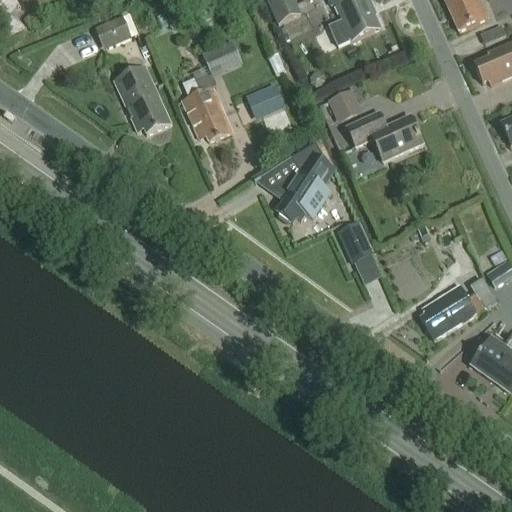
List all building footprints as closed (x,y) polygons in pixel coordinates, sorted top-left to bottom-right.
[(301,19),(292,0),(264,0),(277,30),(301,19)] [(347,0),(327,0),(332,9),(335,7),(343,25),(329,31),(338,50),(381,31),(366,0),(351,0),(348,2),(347,0)] [(460,37),(489,24),(477,0),(459,0),(446,7),(460,37)] [(130,19),(122,22),(130,42),(138,39),(130,19)] [(122,22),(101,31),(109,51),(131,42),(130,42),(122,22)] [(481,39),(485,49),(506,40),(502,30),(481,39)] [(203,59),(212,81),(242,67),(232,46),(203,59)] [(511,47),(488,59),(490,64),(476,70),(484,88),(489,86),(491,90),(511,80),(511,47)] [(278,57),(268,62),(277,80),(286,76),(278,57)] [(146,138),(171,127),(146,72),(116,86),(138,134),(144,132),(146,138)] [(209,147),(233,136),(214,92),(201,98),(196,86),(184,91),(190,103),(184,105),(201,143),(206,141),(209,147)] [(351,95),(328,106),(333,117),(357,107),(351,95)] [(384,167),(423,149),(410,121),(385,132),(379,117),(346,132),(355,152),(373,144),(384,167)] [(511,122),(501,128),(511,149),(511,148),(511,122)] [(271,168),(290,157),(282,143),(263,153),(271,168)] [(324,192),(321,190),(332,175),(316,150),(292,165),(299,177),(289,191),(285,188),(275,194),(283,199),(282,202),(287,206),(278,217),(294,228),(298,222),(301,225),(304,221),(310,226),(328,200),(322,196),(324,192)] [(352,267),(374,257),(360,226),(339,236),(352,267)] [(425,230),(417,233),(423,247),(431,244),(425,230)] [(511,275),(505,266),(496,273),(504,285),(511,280),(511,275)] [(487,315),(497,307),(482,283),(471,289),(476,298),(469,304),(461,291),(423,314),(427,319),(421,323),(434,345),(486,312),(487,315)] [(511,399),(511,362),(507,359),(510,356),(492,343),(472,371),(511,399)]
